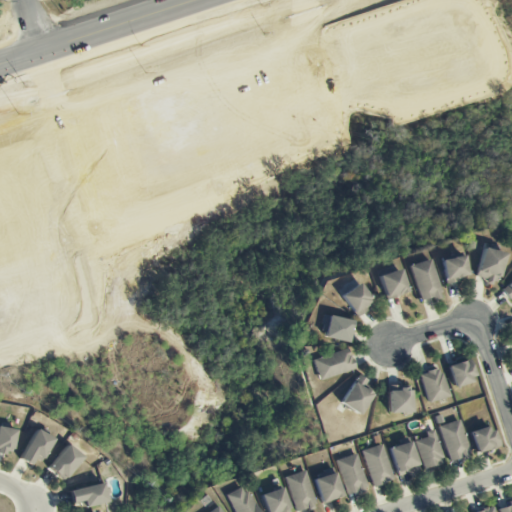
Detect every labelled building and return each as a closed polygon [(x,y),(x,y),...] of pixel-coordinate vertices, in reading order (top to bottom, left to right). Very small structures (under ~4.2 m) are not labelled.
[(472,277),(494,283),(502,254),(481,248),(472,277)] [(440,259),(442,282),(464,280),(462,257),(440,259)] [(419,301),(429,298),(431,301),(440,298),(428,259),(408,266),(419,301)] [(405,293),(398,269),(376,276),(384,300),(405,293)] [(511,306),(511,279),(500,288),(511,306)] [(372,303),(357,283),(339,297),(354,317),(372,303)] [(318,338),(346,343),(350,320),(322,315),(318,338)] [(317,381),(352,369),(346,349),(310,360),(317,381)] [(451,388),(471,381),(465,360),(444,366),(451,388)] [(424,402),(445,399),(439,369),(418,373),(424,402)] [(358,415),(369,392),(361,388),(365,380),(353,374),(338,406),(358,415)] [(386,414),(408,414),(407,385),(385,386),(386,414)] [(447,461),(468,454),(457,420),(436,427),(447,461)] [(475,453),(494,446),(487,425),(467,432),(475,453)] [(10,449),(14,430),(0,427),(0,454),(2,455),(4,448),(10,449)] [(39,462),(52,439),(34,430),(17,459),(29,466),(32,459),(39,462)] [(424,432),(425,437),(413,441),(422,469),(442,463),(432,430),(424,432)] [(395,477),(406,474),(407,477),(417,474),(407,442),(386,448),(395,477)] [(392,480),(380,444),(359,451),(371,487),(392,480)] [(80,455),(63,445),(47,470),(63,480),(80,455)] [(344,495),(366,489),(355,454),(334,460),(344,495)] [(293,511),(296,511),(314,506),(303,470),(282,477),(293,511)] [(311,479),(320,504),(341,497),(333,472),(311,479)] [(70,504),(78,502),(80,509),(105,503),(100,483),(67,491),(70,504)] [(225,494),(232,511),(256,511),(245,485),(225,494)] [(264,511),(288,511),(279,487),(258,495),(264,511)]
